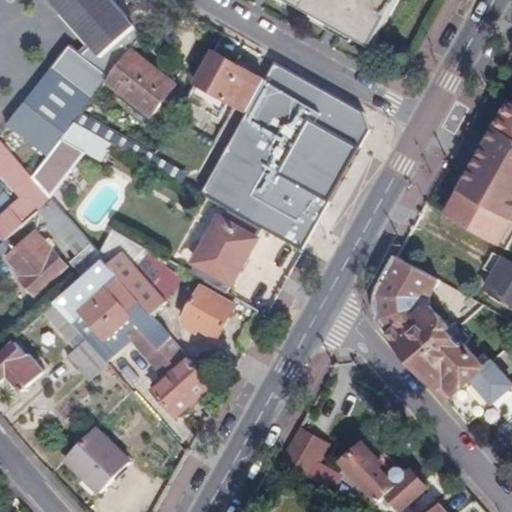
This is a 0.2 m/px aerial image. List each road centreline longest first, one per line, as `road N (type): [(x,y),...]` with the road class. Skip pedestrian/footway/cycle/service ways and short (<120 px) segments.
road 1 (residential): [(325,297),(511,507)]
road 2 (residential): [(205,0),(423,124)]
road 3 (secondary): [(325,297),(206,511)]
road 4 (secondary): [(423,124),(325,297)]
road 5 (secondary): [(491,0),(423,124)]
